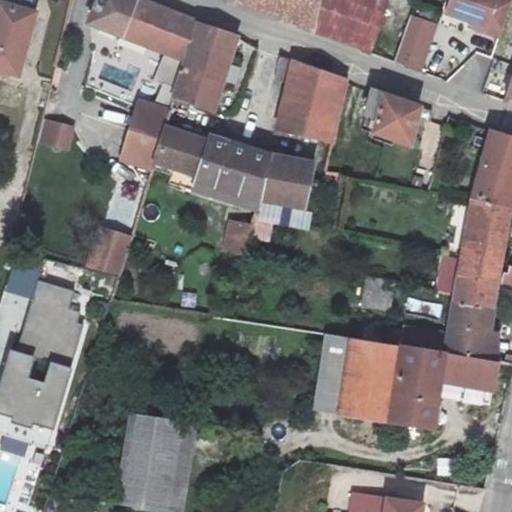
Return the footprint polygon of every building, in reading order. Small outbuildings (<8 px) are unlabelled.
[(187,60),(198,24),(138,0),(96,0),(88,21),(187,60)] [(282,19),(312,30),(316,0),(237,0),(237,1),(283,16),(282,19)] [(385,5),(371,0),(316,0),(312,30),(358,47),(361,51),(371,55),(385,5)] [(511,3),(511,0),(451,0),(447,14),(486,27),(485,32),(501,37),(511,3)] [(35,12),(0,1),(0,70),(18,75),(35,12)] [(420,72),(439,26),(412,15),(393,62),(420,72)] [(175,100),(213,110),(235,38),(198,24),(187,60),(175,100)] [(483,95),(495,59),(469,51),(457,86),(483,95)] [(276,128),(332,143),(346,80),(292,61),(276,128)] [(167,124),(171,111),(141,98),(143,92),(120,85),(116,100),(138,106),(122,159),(153,168),(167,124)] [(419,106),(382,93),(372,132),(410,144),(419,106)] [(171,111),(167,124),(205,134),(219,138),(225,117),(212,113),(213,110),(175,100),(171,111)] [(449,117),(439,113),(429,147),(439,150),(449,117)] [(73,126),(45,120),(40,142),(68,148),(73,126)] [(167,124),(153,168),(238,195),(227,250),(248,254),(252,234),(256,215),(268,151),(219,138),(205,134),(167,124)] [(276,128),(270,152),(314,161),(312,167),(326,170),(332,143),(276,128)] [(471,199),(508,206),(511,183),(511,182),(511,139),(489,131),(471,197),(471,199)] [(272,219),(303,226),(312,167),(314,161),(270,152),(268,151),(256,215),(272,219)] [(312,167),(303,226),(329,231),(338,173),(326,170),(312,167)] [(498,267),(508,206),(471,199),(461,260),(459,274),(495,282),(498,267)] [(272,219),(256,215),(252,234),(268,238),(272,219)] [(122,272),(129,237),(96,230),(89,264),(122,272)] [(41,263),(18,256),(8,289),(31,296),(41,263)] [(511,266),(509,266),(507,276),(502,275),(501,282),(511,284),(511,266)] [(491,310),(495,282),(459,274),(455,296),(454,303),(491,310)] [(360,276),(356,307),(388,311),(393,283),(360,276)] [(83,321),(77,319),(79,312),(68,309),(73,293),(38,282),(17,352),(13,351),(0,395),(0,411),(55,428),(73,368),(69,367),(83,321)] [(446,354),(482,359),(491,310),(454,303),(449,331),(446,354)] [(401,323),(396,346),(446,354),(449,331),(401,323)] [(314,409),(340,413),(352,338),(325,334),(314,409)] [(352,338),(340,413),(433,428),(441,382),(478,388),(475,405),(504,410),(511,373),(511,364),(503,363),(482,359),(446,354),(396,346),(352,338)] [(511,356),(505,355),(503,363),(511,364),(511,356)] [(183,511),(199,427),(126,416),(111,502),(154,511),(183,511)] [(491,467),(494,450),(481,447),(477,464),(491,467)] [(385,511),(388,500),(354,494),(350,511),(385,511)] [(388,500),(385,511),(421,511),(423,505),(388,500)]
